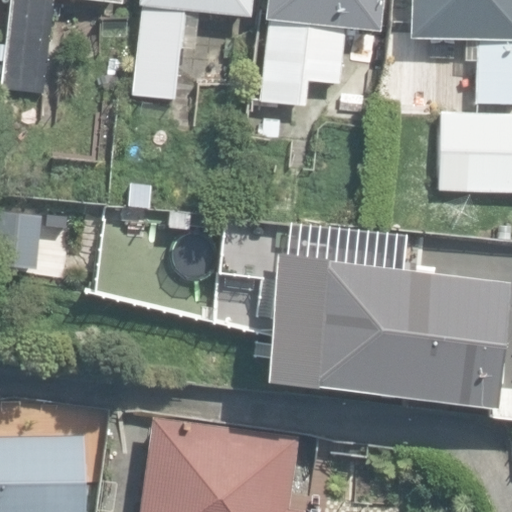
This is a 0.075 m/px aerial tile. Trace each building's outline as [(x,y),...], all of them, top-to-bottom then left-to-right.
[(1,90),(42,94),(51,0),(90,0),(117,3),(117,0),(2,0),(0,26),(0,50),(5,52),(1,90)] [(136,0),(129,94),(174,98),(178,48),(191,50),(194,14),(247,18),(248,0),(136,0)] [(266,0),(257,99),(305,104),(308,78),(338,81),(343,28),(379,31),(382,0),(266,0)] [(473,101),(511,102),(511,0),(410,0),(409,37),(461,40),(461,55),(475,55),(473,101)] [(0,121),(6,122),(10,97),(0,95),(0,121)] [(436,190),(511,192),(511,112),(439,110),(436,190)] [(232,260),(302,267),(306,225),(236,219),(232,260)] [(490,408),(505,283),(318,261),(311,313),(275,309),(267,376),(304,381),(304,386),(490,408)] [(137,511),(301,511),(302,510),(285,508),(295,436),(150,416),(137,511)] [(0,436),(0,511),(84,511),(85,434),(0,436)]
